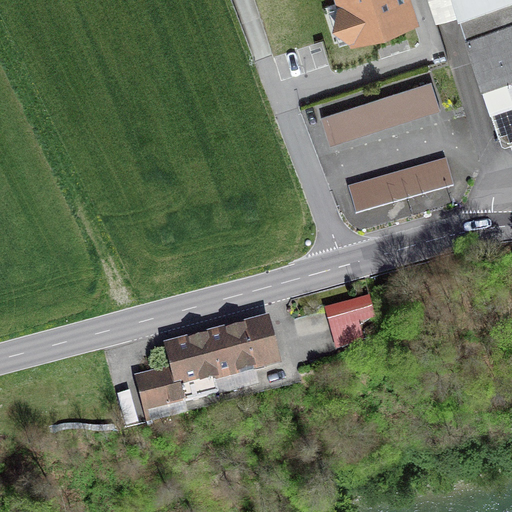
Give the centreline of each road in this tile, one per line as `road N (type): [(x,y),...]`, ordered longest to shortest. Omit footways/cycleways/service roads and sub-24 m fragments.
road 1 (secondary): [(0,355),(349,262)]
road 2 (residential): [(349,262),(275,86)]
road 3 (secondary): [(349,262),(485,229)]
